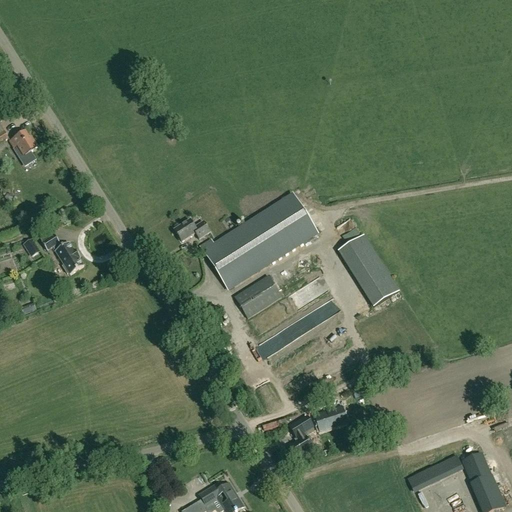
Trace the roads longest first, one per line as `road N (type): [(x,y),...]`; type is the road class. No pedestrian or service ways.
road 1 (unclassified): [(244,428),(0,36)]
road 2 (unclassified): [(0,485),(244,428)]
road 3 (track): [(349,204),(511,178)]
road 4 (track): [(281,486),(353,453),(426,445)]
road 5 (track): [(244,428),(347,386),(363,360)]
